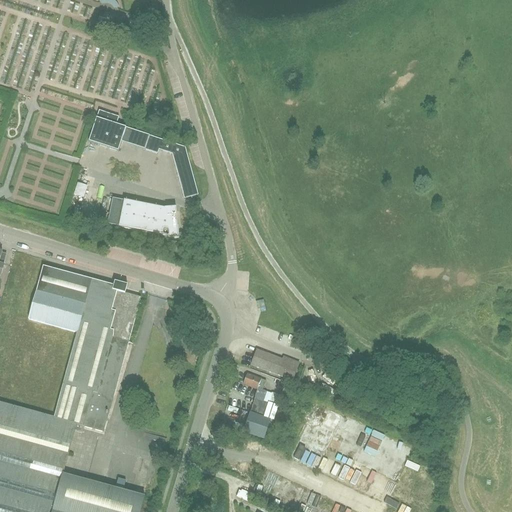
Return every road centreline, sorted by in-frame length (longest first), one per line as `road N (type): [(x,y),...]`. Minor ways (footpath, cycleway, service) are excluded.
road 1 (unclassified): [(166,0),(226,225),(231,258),(223,307)]
road 2 (unclassified): [(223,307),(213,297),(0,232)]
road 3 (unclassified): [(169,511),(223,307)]
